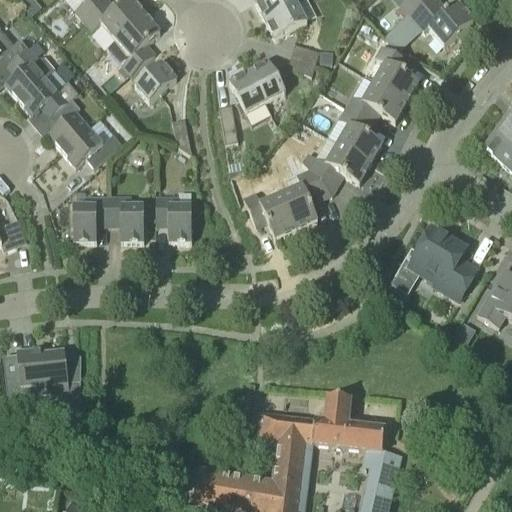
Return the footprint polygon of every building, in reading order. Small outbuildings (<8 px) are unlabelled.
[(108,6),(103,0),(75,0),(83,9),(75,17),(81,24),(76,29),(78,31),(83,27),(108,6)] [(305,5),(302,0),(265,0),(254,6),(264,26),(296,10),(305,5)] [(412,25),(437,3),(433,0),(405,0),(408,3),(400,11),(412,25)] [(448,17),(437,3),(412,25),(424,39),(429,35),(444,53),(457,41),(470,30),(473,27),(457,9),(448,17)] [(116,15),(108,6),(83,27),(92,37),(101,30),(115,46),(144,21),(129,4),(116,15)] [(275,46),(307,29),(296,10),(264,26),(275,46)] [(155,60),(146,51),(160,39),(144,21),(115,46),(130,63),(121,71),(130,81),(155,60)] [(457,41),(469,54),(480,43),(470,30),(457,41)] [(0,35),(0,64),(7,73),(28,54),(20,44),(13,50),(0,35)] [(291,63),(315,70),(319,58),(295,51),(291,63)] [(374,89),(407,108),(419,88),(404,79),(410,68),(382,52),(375,64),(385,70),(374,89)] [(18,107),(45,83),(54,75),(43,62),(41,63),(36,64),(28,54),(7,73),(15,82),(4,91),(18,107)] [(319,70),(332,71),(332,58),(319,57),(319,70)] [(315,70),(291,63),(287,75),(311,82),(315,70)] [(248,77),(265,109),(285,99),(268,67),(248,77)] [(134,91),(149,109),(176,85),(161,68),(134,91)] [(265,109),(248,77),(229,88),(245,120),(265,109)] [(72,104),(71,104),(77,99),(67,87),(56,96),(45,83),(18,107),(32,123),(42,114),(50,123),(72,104)] [(345,114),(374,130),(380,120),(395,128),(407,108),(374,89),(362,108),(352,102),(345,114)] [(50,123),(58,132),(48,141),(61,157),(89,134),(75,118),(80,114),(72,104),(50,123)] [(219,113),(219,114),(225,150),(238,148),(232,111),(219,113)] [(367,141),(374,130),(345,114),(339,125),(349,131),(337,150),(371,170),(382,149),(367,141)] [(511,123),(510,122),(483,151),(511,178),(511,123)] [(177,152),(192,161),(184,125),(172,128),(177,152)] [(102,149),(89,134),(61,157),(75,173),(86,164),(94,173),(121,150),(113,140),(102,149)] [(309,176),(332,201),(343,181),(359,190),(371,170),(337,150),(326,170),(316,164),(309,176)] [(301,167),(309,176),(316,164),(308,159),(301,167)] [(332,201),(309,176),(296,181),(301,192),(280,201),(296,236),(317,226),(310,211),(332,201)] [(243,205),(256,234),(257,234),(255,229),(265,225),(274,245),(296,236),(280,201),(260,210),(256,199),(243,205)] [(96,228),(108,228),(108,203),(85,203),(85,212),(73,212),(73,248),(96,248),(96,228)] [(108,228),(121,228),(120,248),(144,248),(144,212),(131,212),(131,203),(108,203),(108,228)] [(156,228),(168,228),(168,248),(191,249),(191,213),(179,213),(178,203),(155,203),(156,228)] [(152,212),(144,212),(144,221),(152,221),(152,212)] [(0,251),(1,251),(3,258),(17,253),(8,229),(0,232),(0,251)] [(434,291),(459,306),(477,275),(459,265),(466,255),(460,251),(459,253),(453,250),(454,248),(432,235),(412,268),(439,283),(434,291)] [(511,282),(503,277),(478,322),(498,334),(505,322),(511,326),(511,282)] [(451,335),(446,328),(440,329),(437,335),(442,342),(448,341),(451,335)] [(34,392),(35,401),(66,397),(69,419),(79,418),(80,370),(65,372),(63,357),(44,360),(43,354),(17,357),(21,394),(34,392)] [(261,422),(258,444),(277,446),(272,487),(198,474),(191,511),(388,511),(400,462),(382,457),(384,436),(347,432),(349,406),(328,404),(325,429),(261,422)]
